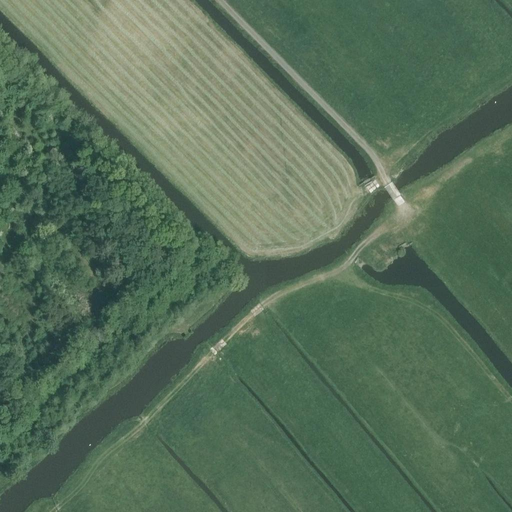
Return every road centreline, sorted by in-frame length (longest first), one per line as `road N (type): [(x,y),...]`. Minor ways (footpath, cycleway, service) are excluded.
road 1 (track): [(0,45),(232,278),(14,474)]
road 2 (track): [(55,511),(258,309),(350,259),(403,216),(401,202),(440,186),(511,133)]
road 3 (track): [(218,0),(371,155),(401,202)]
